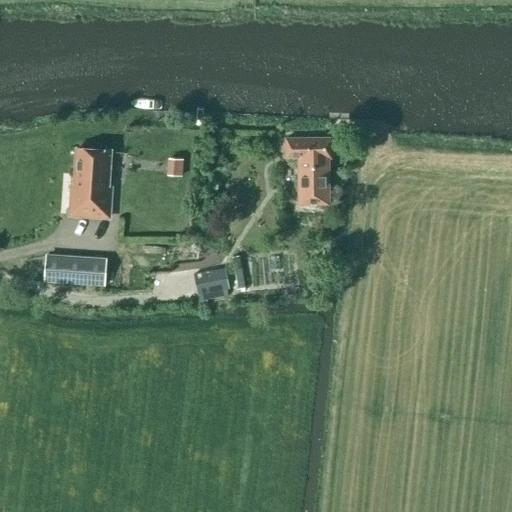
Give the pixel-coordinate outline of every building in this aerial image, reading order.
[(329,203),(328,156),(330,156),(330,136),(285,137),(285,156),(298,156),(299,203),(329,203)] [(111,149),(75,147),(73,183),(69,183),(67,216),(108,219),(111,187),(108,186),(111,149)] [(168,159),(167,175),(182,176),(183,160),(168,159)] [(45,254),(43,282),(104,286),(106,259),(45,254)] [(228,289),(224,269),(194,274),(197,295),(228,289)]
